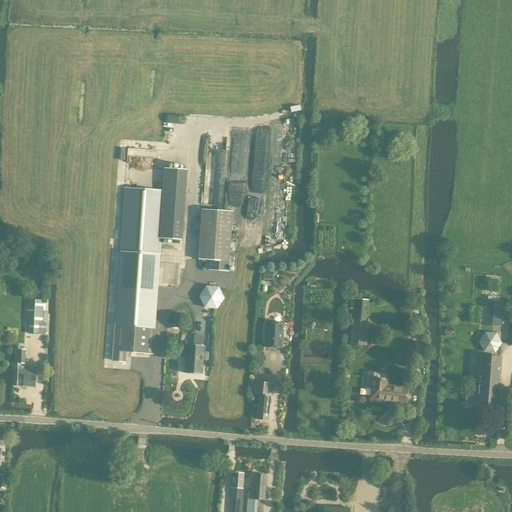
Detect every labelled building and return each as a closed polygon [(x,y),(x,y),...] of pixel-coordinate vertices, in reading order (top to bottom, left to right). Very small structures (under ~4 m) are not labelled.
[(120,252),(113,356),(113,361),(125,362),(126,352),(153,354),(164,191),(124,189),(120,252)] [(202,210),(199,260),(209,260),(208,270),(228,271),(229,262),(232,212),(202,210)] [(204,308),(216,308),(223,299),(218,288),(206,287),(199,297),(204,308)] [(350,299),(350,309),(353,310),(353,312),(366,313),(368,313),(369,301),(350,299)] [(27,300),(26,322),(30,322),(29,333),(37,333),(38,323),(41,323),(43,301),(27,300)] [(482,325),(502,326),(504,301),(483,300),(482,325)] [(352,320),(350,344),(366,346),(368,321),(366,321),(352,320)] [(266,347),(282,348),(284,323),(267,322),(266,347)] [(184,346),(183,355),(186,355),(185,373),(202,375),(203,361),(208,361),(208,352),(203,352),(204,346),(203,346),(204,336),(194,335),(193,345),(187,345),(186,346),(184,346)] [(17,387),(36,388),(37,370),(24,369),(25,351),(18,351),(18,363),(17,387)] [(480,355),(478,394),(473,393),(472,401),(477,402),(477,410),(497,412),(500,356),(480,355)] [(406,404),(408,389),(386,386),(388,375),(368,372),(366,388),(372,388),(370,402),(384,404),(385,399),(389,399),(389,401),(406,404)] [(260,394),(257,419),(267,420),(270,395),(272,384),(256,382),(255,394),(260,394)] [(242,491),(242,490),(243,473),(232,472),(231,493),(232,493),(230,511),(241,511),(243,491),(242,491)] [(249,491),(248,500),(247,511),(256,511),(258,498),(265,499),(266,474),(255,473),(254,492),(249,491)]
